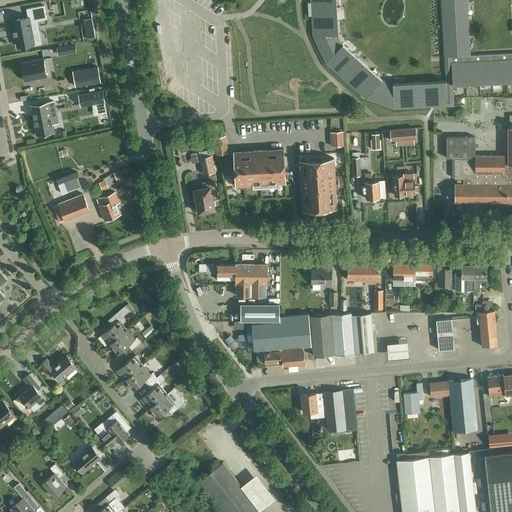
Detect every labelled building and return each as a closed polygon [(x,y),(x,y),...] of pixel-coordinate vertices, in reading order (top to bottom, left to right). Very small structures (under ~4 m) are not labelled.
[(310,0),(311,2),(308,2),(308,16),(311,15),(312,35),(325,63),(365,98),(394,109),(453,106),(452,85),(511,81),(511,53),(470,55),(466,0),(310,0)] [(28,17),(13,20),(14,30),(12,30),(13,35),(15,35),(17,46),(34,43),(32,32),(36,31),(35,21),(46,19),(44,5),(26,8),(28,17)] [(43,58),(21,62),(25,81),(46,77),(43,58)] [(161,62),(163,72),(171,70),(168,60),(161,62)] [(73,71),(76,85),(100,81),(97,67),(73,71)] [(102,90),(79,95),(81,106),(104,102),(102,90)] [(54,101),(31,105),(37,135),(54,132),(51,115),(56,114),(54,101)] [(511,126),(508,126),(508,163),(504,163),(504,155),(475,155),(475,137),(446,136),(446,157),(454,157),(454,178),(457,178),(457,183),(454,183),(454,202),(511,202),(511,126)] [(373,127),(373,144),(383,144),(383,127),(373,127)] [(415,138),(414,128),(390,130),(392,140),(415,138)] [(343,146),(343,132),(331,132),(331,146),(343,146)] [(213,138),(216,154),(228,152),(225,136),(213,138)] [(234,151),(234,155),(236,185),(252,184),(253,188),(277,186),(276,183),(286,182),(284,148),(234,151)] [(211,156),(209,150),(199,152),(203,174),(214,171),(211,156)] [(352,156),(353,175),(360,175),(360,156),(352,156)] [(300,168),(301,183),(302,210),(311,210),(311,213),(337,212),(334,158),(300,160),(300,168)] [(416,185),(413,186),(413,172),(403,173),(403,175),(393,175),(394,194),(395,194),(396,196),(401,196),(402,194),(414,193),(413,192),(417,191),(416,185)] [(104,183),(111,179),(107,173),(101,177),(104,183)] [(379,181),(371,181),(371,173),(365,173),(365,186),(363,186),(363,191),(365,191),(366,198),(380,197),(379,181)] [(64,182),(68,192),(81,187),(76,176),(64,182)] [(207,211),(215,209),(213,199),(218,198),(214,180),(202,183),(203,187),(193,189),(195,198),(196,204),(198,212),(200,212),(200,214),(207,213),(207,211)] [(96,198),(105,220),(120,214),(116,203),(120,202),(115,191),(96,198)] [(64,219),(65,220),(89,210),(83,194),(53,206),(59,221),(64,219)] [(265,284),(266,284),(266,264),(236,264),(236,265),(218,265),(218,280),(235,280),(235,284),(236,284),(236,296),(265,296),(265,284)] [(347,264),(347,279),(377,279),(377,264),(347,264)] [(393,264),(393,279),(432,280),(432,264),(393,264)] [(461,269),(455,269),(454,290),(474,291),(474,264),(461,264),(461,269)] [(474,264),(474,291),(479,291),(479,281),(486,281),(486,265),(474,264)] [(324,270),(312,270),(312,284),(312,289),(320,289),(320,284),(325,284),(325,286),(331,286),(331,268),(325,268),(324,270)] [(438,285),(451,285),(451,269),(438,269),(438,285)] [(240,320),(279,319),(279,304),(240,304),(240,320)] [(151,316),(163,311),(161,305),(149,309),(151,316)] [(109,345),(127,329),(119,320),(129,311),(125,306),(107,321),(111,326),(101,335),(109,345)] [(482,346),(498,345),(495,310),(476,311),(478,323),(480,323),(482,346)] [(371,313),(351,314),(351,313),(311,316),(314,356),(355,352),(374,350),(372,330),(374,330),(375,329),(375,324),(373,322),(372,322),(371,313)] [(302,347),(299,348),(299,345),(311,344),(309,314),(279,316),(280,321),(252,323),(254,349),(264,348),(265,363),(281,362),(281,365),(304,363),(303,349),(302,347)] [(132,350),(142,342),(137,337),(135,338),(127,329),(109,345),(117,354),(128,345),(132,350)] [(142,342),(132,350),(136,354),(145,347),(142,342)] [(406,343),(386,345),(387,359),(407,357),(406,343)] [(59,380),(76,366),(66,355),(53,366),(47,358),(40,363),(50,375),(53,372),(59,380)] [(125,380),(143,365),(134,355),(117,370),(125,380)] [(148,385),(157,377),(152,372),(150,374),(143,365),(125,380),(133,389),(144,380),(148,385)] [(36,400),(40,404),(46,399),(38,389),(41,387),(29,373),(23,378),(29,386),(19,395),(29,407),(36,400)] [(506,396),(507,396),(505,376),(488,377),(490,393),(496,392),(496,395),(495,395),(496,406),(502,405),(501,392),(506,392),(506,396)] [(149,409),(167,393),(159,384),(161,382),(157,377),(148,385),(151,390),(141,399),(149,409)] [(449,381),(453,431),(477,429),(472,379),(449,381)] [(399,380),(392,381),(394,401),(392,401),(393,409),(403,407),(399,380)] [(430,383),(431,397),(449,395),(448,381),(430,383)] [(418,393),(404,394),(405,414),(419,413),(418,404),(422,404),(423,401),(423,398),(422,383),(417,384),(418,393)] [(324,393),(321,393),(324,416),(326,416),(327,429),(345,428),(345,427),(356,426),(352,389),(342,390),(324,392),(324,393)] [(167,393),(149,409),(157,418),(168,409),(172,413),(181,405),(177,401),(175,402),(167,393)] [(324,416),(321,393),(316,394),(316,393),(302,395),(303,412),(310,412),(310,418),(324,416)] [(0,425),(14,414),(4,402),(0,405),(0,425)] [(72,412),(66,417),(72,425),(78,419),(72,412)] [(118,442),(129,433),(117,419),(107,427),(102,422),(94,428),(110,448),(117,441),(118,442)] [(511,435),(489,438),(489,447),(511,444),(511,435)] [(73,462),(82,472),(101,457),(92,446),(73,462)] [(401,498),(473,490),(469,447),(432,451),(397,455),(397,459),(396,459),(397,462),(401,498)] [(511,511),(511,449),(483,453),(489,511),(511,511)] [(355,460),(354,471),(363,472),(363,460),(355,460)] [(261,511),(261,510),(242,486),(223,461),(199,479),(223,511),(261,511)] [(42,483),(54,496),(66,486),(59,477),(63,473),(55,463),(50,467),(55,472),(42,483)] [(255,476),(242,486),(261,510),(273,501),(255,476)] [(14,487),(22,496),(27,492),(19,483),(14,487)] [(116,511),(124,506),(116,497),(119,494),(115,489),(106,496),(111,501),(109,503),(97,511),(116,511)] [(475,511),(473,490),(401,498),(402,511),(475,511)] [(79,495),(71,503),(75,507),(83,499),(79,495)] [(35,511),(36,511),(23,497),(11,508),(12,510),(9,511),(35,511)]
